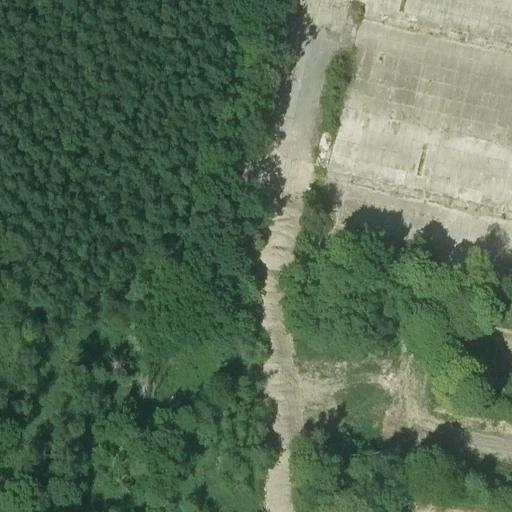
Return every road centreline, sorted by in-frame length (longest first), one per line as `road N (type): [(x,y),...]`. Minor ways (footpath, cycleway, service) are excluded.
road 1 (track): [(331,0),(283,239)]
road 2 (track): [(139,511),(97,491),(0,470)]
